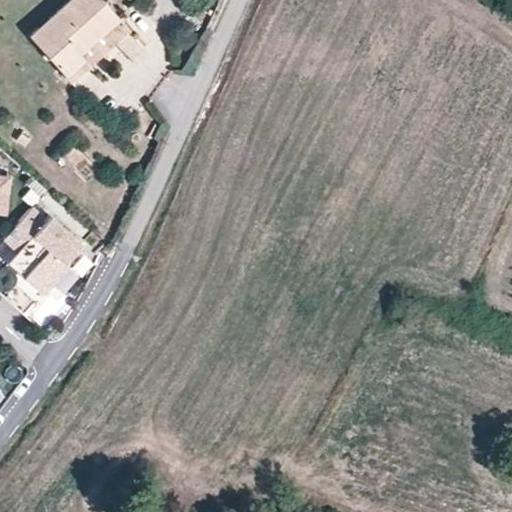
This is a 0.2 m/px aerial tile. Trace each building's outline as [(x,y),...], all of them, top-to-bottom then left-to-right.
[(78,53),(118,18),(102,0),(69,0),(29,36),(64,75),(83,59),(78,53)] [(70,81),(129,30),(118,18),(78,53),(83,59),(64,75),(70,81)] [(0,212),(6,213),(10,176),(0,175),(0,212)] [(31,206),(39,196),(30,188),(22,198),(31,206)] [(63,262),(80,243),(48,215),(45,219),(31,206),(2,238),(17,251),(32,265),(23,276),(42,293),(67,265),(63,262)] [(32,265),(17,251),(7,262),(23,276),(32,265)]
